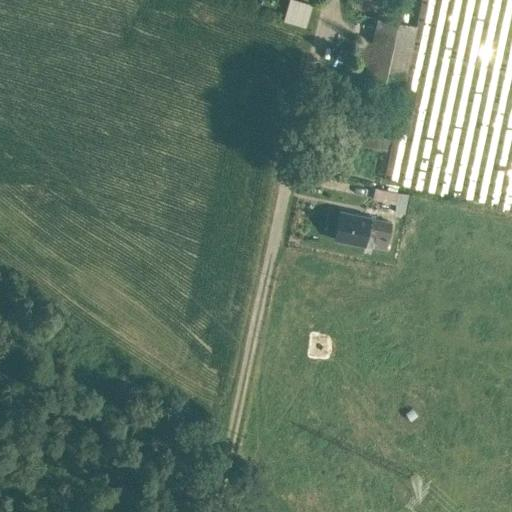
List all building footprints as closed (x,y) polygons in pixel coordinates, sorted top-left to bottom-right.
[(313,4),(299,0),(289,0),(284,20),(306,26),(313,4)] [(511,0),(422,0),(417,25),(401,97),(399,110),(385,178),(511,210),(511,0)] [(417,25),(378,17),(373,42),(361,39),(356,62),(368,65),(363,89),(401,97),(417,25)] [(393,126),(342,113),(336,140),(386,152),(393,126)] [(374,201),(397,205),(400,194),(376,189),(374,201)] [(408,196),(400,194),(397,205),(396,214),(404,215),(408,196)] [(371,217),(340,211),(335,238),(365,244),(368,233),(371,217)] [(392,222),(371,217),(368,233),(375,235),(373,246),(387,249),(392,222)]
